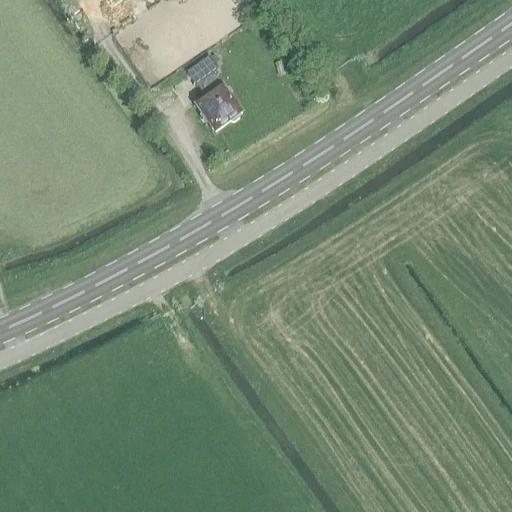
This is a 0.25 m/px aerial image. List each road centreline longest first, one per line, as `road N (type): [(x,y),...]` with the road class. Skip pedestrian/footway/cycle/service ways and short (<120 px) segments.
road 1 (primary): [(0,330),(242,202),(511,22)]
road 2 (unclassified): [(0,360),(253,230),(511,57)]
road 3 (unknown): [(134,69),(167,146),(228,244)]
